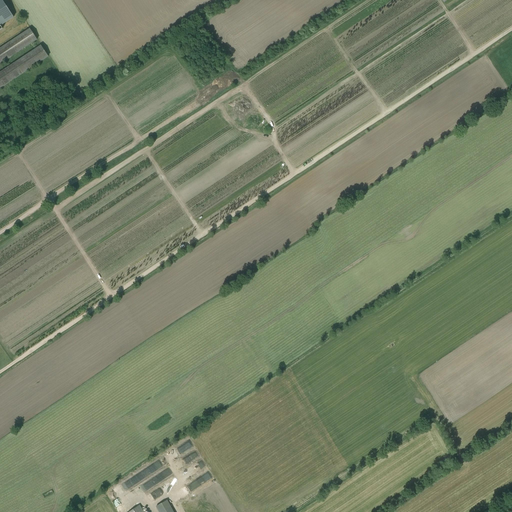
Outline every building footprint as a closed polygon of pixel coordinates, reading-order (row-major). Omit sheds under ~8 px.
[(0,0),(0,26),(14,17),(2,0),(0,0)] [(0,64),(37,40),(30,28),(0,47),(0,88),(48,57),(41,45),(0,72),(0,64)] [(140,494),(175,473),(171,468),(137,488),(140,494)] [(159,496),(181,483),(178,477),(156,489),(159,496)] [(193,484),(174,495),(177,500),(196,489),(193,484)] [(173,511),(166,500),(156,506),(159,511),(173,511)]
